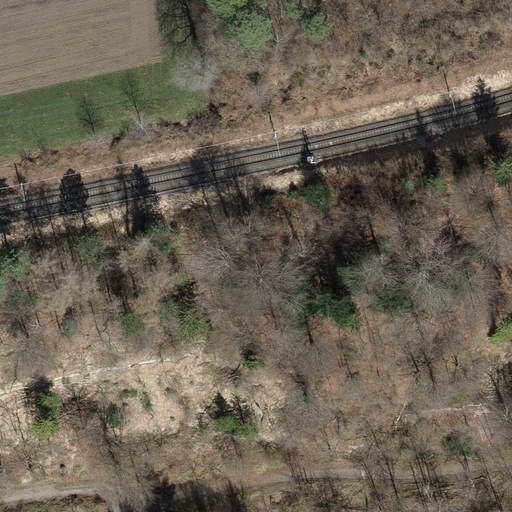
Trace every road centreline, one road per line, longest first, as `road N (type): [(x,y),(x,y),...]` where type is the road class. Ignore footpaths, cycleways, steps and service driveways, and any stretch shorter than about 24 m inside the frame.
road 1 (track): [(167,503),(294,472),(408,478),(511,461)]
road 2 (track): [(167,503),(63,488),(0,499)]
